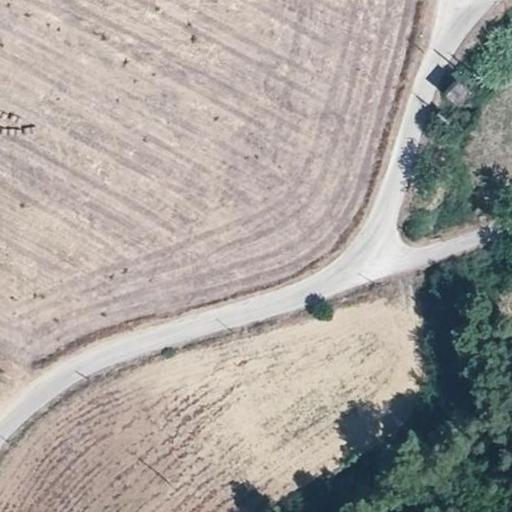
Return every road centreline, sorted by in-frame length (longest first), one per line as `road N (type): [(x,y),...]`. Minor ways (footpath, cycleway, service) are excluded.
road 1 (tertiary): [(371,260),(332,288),(90,367),(38,403),(0,443)]
road 2 (tertiary): [(495,0),(437,65),(394,220),(371,260)]
road 3 (unclassified): [(371,260),(511,231)]
